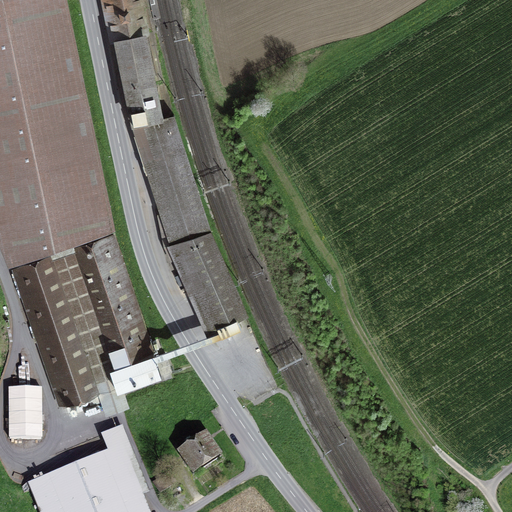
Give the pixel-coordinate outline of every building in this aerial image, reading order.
[(62,0),(0,0),(0,236),(13,269),(59,406),(102,391),(99,381),(113,376),(117,389),(159,375),(153,358),(112,236),(111,226),(62,0)] [(168,247),(206,330),(243,315),(205,231),(179,138),(165,140),(162,122),(136,0),(107,0),(134,130),(168,247)] [(171,370),(166,354),(153,358),(159,375),(171,370)] [(9,391),(10,442),(42,441),(42,391),(9,391)] [(101,456),(23,488),(32,511),(142,511),(137,499),(143,497),(116,431),(95,440),(101,456)] [(180,455),(193,473),(218,455),(205,437),(180,455)] [(168,475),(153,484),(160,495),(174,486),(168,475)]
